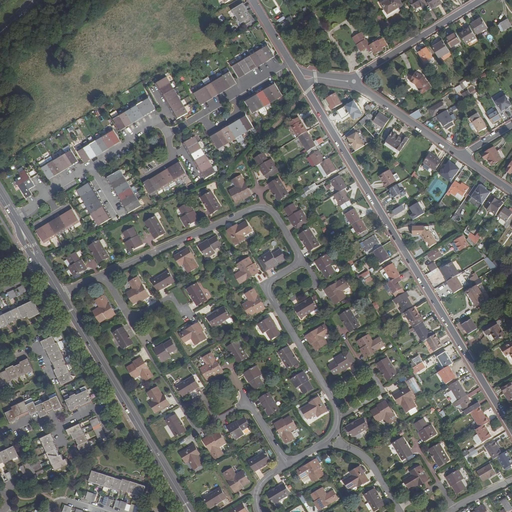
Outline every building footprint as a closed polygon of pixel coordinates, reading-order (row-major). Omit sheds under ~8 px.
[(399,7),(403,5),(399,0),(386,0),(381,3),(384,7),(383,8),(384,10),(382,11),(387,18),(401,10),(399,7)] [(408,0),(414,9),(420,5),(421,6),(426,3),(423,0),(408,0)] [(440,0),(426,0),(433,10),(437,8),(436,7),(442,3),(440,0)] [(231,9),(235,16),(245,11),(246,10),(242,3),(231,9)] [(245,11),(235,16),(239,23),(241,22),(243,25),(250,20),(245,11)] [(313,12),(299,20),(303,26),(307,23),(307,22),(315,18),(314,15),(315,14),(313,12)] [(284,16),(277,20),(280,24),(287,20),(284,16)] [(488,28),(481,18),(471,24),(477,34),(488,28)] [(511,26),(507,19),(498,25),(502,32),(511,26)] [(471,26),(460,33),(468,46),(479,39),(471,26)] [(383,38),(370,46),(361,32),(353,37),(361,51),(367,47),(370,52),(373,50),(375,54),(383,50),(382,48),(387,45),(383,38)] [(452,48),(461,42),(455,32),(446,38),(452,48)] [(440,58),(450,52),(443,41),(433,47),(440,58)] [(267,43),(261,47),(269,60),(275,57),(267,43)] [(269,60),(261,47),(255,51),(263,64),(269,60)] [(425,62),(432,57),(426,48),(419,52),(425,62)] [(263,64),(255,51),(249,54),(257,67),(263,64)] [(478,65),(483,62),(477,52),(472,55),(478,65)] [(249,54),(243,58),(251,71),(257,67),(249,54)] [(251,71),(243,58),(237,61),(245,74),(251,71)] [(237,61),(231,65),(238,77),(239,78),(245,74),(237,61)] [(237,84),(234,79),(229,71),(223,74),(231,87),(237,84)] [(410,82),(415,85),(416,84),(417,86),(417,87),(422,94),(430,88),(423,76),(416,72),(408,74),(410,82)] [(217,78),(225,91),(231,87),(223,74),(217,78)] [(171,83),(167,77),(155,84),(159,90),(171,83)] [(208,77),(202,80),(205,85),(211,81),(208,77)] [(211,81),(219,94),(225,91),(217,78),(211,81)] [(211,81),(205,85),(213,98),(219,94),(211,81)] [(274,82),(268,85),(277,100),(283,96),(274,82)] [(159,90),(162,96),(174,89),(171,83),(159,90)] [(199,88),(207,101),(213,98),(205,85),(199,88)] [(262,89),(271,103),(277,100),(268,85),(262,89)] [(472,85),(467,89),(471,95),(477,92),(472,85)] [(201,105),(207,101),(199,88),(193,92),(201,105)] [(174,89),(162,96),(166,102),(178,95),(174,89)] [(265,107),(271,103),(262,89),(256,92),(265,107)] [(265,107),(256,92),(250,96),(259,110),(265,107)] [(329,106),(331,110),(341,104),(335,93),(326,99),(330,105),(329,106)] [(166,102),(170,108),(181,101),(178,95),(166,102)] [(509,107),(511,105),(511,104),(506,95),(496,102),(502,112),(506,109),(506,110),(509,108),(509,107)] [(148,96),(142,100),(150,113),(156,110),(148,96)] [(253,114),(259,110),(250,96),(244,99),(245,100),(253,114)] [(150,113),(142,100),(137,103),(144,117),(150,113)] [(170,108),(173,114),(185,107),(181,101),(170,108)] [(138,120),(144,117),(137,103),(130,107),(138,120)] [(441,106),(440,103),(433,107),(436,113),(437,113),(440,111),(438,108),(441,106)] [(125,111),(133,124),(138,120),(130,107),(125,111)] [(177,120),(188,113),(185,107),(173,114),(177,119),(177,120)] [(265,107),(259,110),(261,115),(267,111),(265,107)] [(432,116),(436,113),(433,107),(428,110),(432,116)] [(421,115),(418,110),(410,115),(415,119),(421,115)] [(446,130),(456,125),(449,110),(439,115),(446,130)] [(495,122),(502,118),(497,110),(487,115),(491,122),(494,120),(495,122)] [(127,127),(133,124),(125,111),(119,114),(127,127)] [(373,121),(383,128),(389,119),(379,112),(373,121)] [(346,121),(347,124),(351,130),(357,124),(358,122),(357,120),(358,119),(354,113),(344,119),(346,121)] [(468,120),(473,129),(474,129),(476,132),(478,131),(478,132),(486,127),(478,113),(468,120)] [(127,127),(119,114),(113,118),(121,131),(127,127)] [(239,117),(248,131),(254,128),(246,115),(245,114),(239,117)] [(360,121),(363,125),(371,117),(368,114),(360,121)] [(239,117),(233,121),(242,135),(248,131),(239,117)] [(290,122),(298,136),(307,131),(298,117),(290,122)] [(233,121),(227,124),(236,138),(238,143),(244,139),(242,135),(233,121)] [(236,138),(227,124),(221,128),(230,142),(236,138)] [(113,128),(107,132),(115,145),(121,142),(113,128)] [(221,128),(215,132),(224,146),(230,142),(221,128)] [(316,146),(319,144),(316,140),(313,142),(307,131),(298,136),(306,149),(307,151),(316,146)] [(115,145),(107,132),(101,136),(109,149),(115,145)] [(210,135),(218,149),(224,146),(215,132),(210,135)] [(392,132),(386,141),(400,151),(408,139),(403,136),(402,139),(392,132)] [(349,140),(356,151),(365,146),(358,135),(349,140)] [(103,152),(109,149),(101,136),(95,139),(103,152)] [(183,144),(187,149),(198,143),(195,137),(183,144)] [(89,143),(97,156),(103,152),(95,139),(89,143)] [(187,149),(190,156),(202,149),(204,147),(201,141),(198,143),(187,149)] [(91,160),(97,156),(89,143),(83,146),(91,160)] [(91,160),(83,146),(77,150),(85,163),(91,160)] [(307,151),(316,166),(317,165),(326,159),(325,157),(323,158),(316,146),(307,151)] [(497,151),(494,147),(483,154),(487,159),(488,158),(493,165),(505,157),(500,149),(497,151)] [(73,165),(78,162),(79,162),(71,149),(65,152),(73,165)] [(190,156),(194,162),(205,155),(202,149),(190,156)] [(67,169),(73,165),(65,152),(59,156),(67,169)] [(430,154),(424,163),(434,170),(441,161),(430,154)] [(194,162),(197,167),(209,161),(205,155),(194,162)] [(277,169),(272,161),(269,163),(268,161),(265,155),(256,161),(260,168),(261,169),(260,170),(264,176),(277,169)] [(67,169),(59,156),(53,159),(61,172),(67,169)] [(326,159),(317,165),(324,177),(327,175),(328,176),(336,170),(329,158),(326,159)] [(61,172),(53,159),(47,163),(55,176),(61,172)] [(197,167),(201,173),(212,167),(209,161),(197,167)] [(173,165),(181,178),(187,174),(179,162),(173,165)] [(443,169),(440,173),(450,181),(459,169),(449,162),(444,170),(443,169)] [(55,176),(47,163),(41,166),(49,180),(55,176)] [(173,165),(167,169),(175,182),(181,178),(173,165)] [(205,179),(216,173),(212,167),(201,173),(205,179)] [(175,182),(167,169),(161,172),(169,185),(175,182)] [(35,186),(31,179),(26,170),(20,173),(23,179),(29,190),(35,186)] [(110,184),(124,176),(120,170),(107,178),(106,178),(110,184)] [(389,170),(381,175),(384,181),(383,182),(386,186),(396,180),(393,175),(389,170)] [(161,172),(155,176),(163,189),(169,185),(161,172)] [(331,181),(338,193),(345,188),(347,187),(340,175),(331,181)] [(110,184),(113,190),(128,182),(124,176),(110,184)] [(149,180),(157,193),(163,189),(155,176),(149,180)] [(236,201),(243,197),(245,195),(246,196),(251,193),(247,188),(246,188),(243,184),(245,183),(242,179),(240,180),(238,177),(232,180),(236,186),(229,190),(236,201)] [(31,192),(29,190),(23,179),(16,182),(26,198),(30,196),(32,195),(31,192)] [(279,179),(269,185),(278,201),(289,195),(279,179)] [(151,196),(157,193),(149,180),(144,183),(151,196)] [(461,185),(455,181),(450,188),(453,191),(451,193),(455,195),(458,192),(463,195),(468,187),(462,183),(461,185)] [(77,190),(81,197),(95,188),(91,182),(77,190)] [(117,196),(131,188),(128,182),(113,190),(117,196)] [(320,190),(317,185),(316,186),(310,189),(304,193),(307,197),(320,190)] [(400,185),(393,188),(396,198),(404,195),(400,185)] [(414,190),(411,185),(407,187),(412,196),(416,193),(415,192),(418,190),(417,188),(414,190)] [(472,194),(481,199),(485,193),(477,187),(472,194)] [(95,188),(81,197),(84,203),(98,194),(95,188)] [(117,196),(121,202),(135,194),(131,188),(117,196)] [(346,192),(345,188),(338,193),(334,195),(340,206),(342,210),(351,205),(348,201),(349,201),(344,193),(346,192)] [(201,198),(211,215),(222,208),(212,192),(201,198)] [(84,203),(88,209),(102,200),(98,194),(84,203)] [(121,202),(124,208),(138,200),(135,194),(121,202)] [(497,214),(504,204),(492,196),(485,206),(497,214)] [(102,200),(88,209),(91,215),(105,206),(102,200)] [(124,208),(128,214),(142,206),(138,200),(124,208)] [(414,220),(426,215),(421,202),(410,206),(414,214),(411,215),(414,220)] [(185,219),(182,221),(186,228),(198,221),(194,213),(192,215),(191,213),(193,212),(188,204),(179,209),(184,217),(185,219)] [(307,219),(303,212),(299,214),(298,212),(294,204),(285,210),(289,217),(288,217),(288,218),(289,217),(290,218),(289,219),(294,227),(307,219)] [(404,209),(402,205),(393,211),(395,215),(404,209)] [(105,206),(91,215),(95,221),(109,212),(105,206)] [(499,216),(510,224),(511,220),(511,212),(505,207),(499,216)] [(66,212),(74,225),(80,222),(73,209),(66,212)] [(352,224),(360,219),(354,209),(346,214),(345,214),(352,224)] [(61,216),(68,229),(74,225),(66,212),(61,216)] [(112,218),(109,212),(95,221),(98,226),(112,218)] [(55,219),(62,233),(68,229),(61,216),(55,219)] [(145,222),(155,239),(165,232),(155,216),(145,222)] [(49,223),(56,236),(62,233),(55,219),(49,223)] [(360,219),(352,224),(358,235),(359,234),(361,237),(368,233),(366,230),(366,229),(360,219)] [(235,228),(234,227),(228,230),(237,244),(245,239),(242,236),(247,233),(248,233),(253,230),(250,226),(249,227),(248,225),(249,224),(247,221),(238,226),(235,228)] [(459,222),(456,224),(462,230),(465,228),(459,222)] [(51,240),(56,236),(49,223),(43,227),(51,240)] [(427,247),(429,247),(436,243),(429,231),(429,226),(412,227),(412,235),(422,235),(426,243),(426,245),(427,247)] [(44,243),(51,240),(43,227),(37,230),(44,243)] [(123,233),(128,242),(129,243),(126,245),(131,252),(143,245),(139,238),(137,239),(136,237),(137,237),(132,228),(123,233)] [(299,236),(309,252),(319,246),(309,230),(299,236)] [(476,244),(482,236),(478,233),(476,236),(475,235),(474,236),(470,233),(468,236),(476,244)] [(212,251),(214,250),(222,245),(217,236),(209,241),(207,242),(206,240),(199,245),(207,258),(214,253),(212,251)] [(454,241),(454,242),(459,249),(459,250),(468,245),(463,236),(454,241)] [(476,244),(478,247),(484,238),(482,236),(476,244)] [(374,251),(380,248),(378,245),(376,246),(371,238),(363,243),(369,254),(374,251)] [(89,246),(100,263),(110,257),(100,240),(89,246)] [(380,248),(374,251),(381,263),(390,258),(382,246),(380,248)] [(189,255),(191,254),(187,248),(173,257),(178,265),(182,262),(185,267),(184,268),(187,273),(192,270),(191,268),(193,267),(194,269),(197,267),(192,258),(189,255)] [(281,250),(273,254),(270,256),(268,253),(262,257),(262,258),(263,259),(260,261),(265,269),(268,267),(269,269),(270,269),(279,264),(278,263),(286,258),(281,250)] [(87,269),(82,262),(81,263),(80,261),(81,260),(76,253),(67,258),(72,266),(73,268),(70,269),(74,276),(87,269)] [(329,264),(332,262),(328,254),(315,262),(320,269),(326,279),(335,273),(330,265),(329,264)] [(244,281),(248,278),(247,276),(252,273),(253,275),(260,271),(256,265),(255,266),(253,264),(249,257),(238,263),(242,270),(235,275),(239,280),(242,278),(244,281)] [(428,265),(432,271),(438,268),(435,261),(428,265)] [(448,281),(460,274),(453,262),(440,269),(448,281)] [(384,268),(391,281),(399,276),(400,275),(393,263),(384,268)] [(498,266),(497,267),(508,279),(509,277),(498,266)] [(158,291),(174,281),(168,270),(151,280),(158,291)] [(448,281),(455,293),(468,285),(461,273),(460,274),(448,281)] [(477,273),(470,276),(475,285),(482,282),(477,273)] [(401,280),(399,276),(391,281),(387,283),(393,293),(398,291),(399,293),(404,291),(398,282),(401,280)] [(146,293),(144,290),(142,291),(139,285),(140,285),(138,281),(136,282),(133,278),(128,282),(132,288),(125,292),(132,304),(139,299),(138,298),(140,297),(146,293)] [(188,288),(198,304),(208,298),(198,282),(188,288)] [(340,283),(336,285),(337,287),(332,290),(331,288),(325,292),(328,297),(329,296),(331,298),(335,305),(346,298),(343,293),(350,289),(346,283),(342,285),(340,283)] [(466,292),(475,306),(486,300),(477,285),(466,292)] [(259,311),(260,312),(266,308),(256,293),(254,294),(252,290),(245,294),(250,301),(243,305),(250,316),(256,312),(259,311)] [(400,310),(402,314),(405,312),(414,307),(407,297),(409,296),(406,291),(393,299),(396,304),(399,302),(403,309),(400,310)] [(110,316),(110,317),(116,313),(112,307),(111,308),(107,303),(109,302),(107,298),(105,300),(103,296),(96,300),(100,307),(94,311),(100,322),(107,317),(110,316)] [(295,309),(302,319),(318,309),(312,299),(295,309)] [(34,300),(28,302),(35,316),(40,314),(34,300)] [(35,316),(28,302),(23,304),(29,316),(30,318),(35,316)] [(18,307),(22,317),(23,318),(29,316),(23,304),(18,307)] [(207,317),(213,327),(230,317),(224,306),(207,317)] [(11,310),(16,320),(22,317),(18,307),(11,310)] [(356,329),(366,323),(356,307),(346,313),(356,329)] [(414,307),(405,312),(414,327),(423,322),(424,321),(421,316),(420,317),(414,307)] [(4,314),(8,323),(16,320),(11,310),(4,314)] [(9,324),(8,323),(4,314),(0,315),(0,324),(2,328),(9,324)] [(276,326),(276,325),(273,327),(272,325),(275,324),(271,317),(258,325),(262,331),(264,330),(265,332),(270,340),(280,334),(275,327),(276,326)] [(463,324),(469,334),(477,329),(471,319),(463,324)] [(504,335),(496,320),(483,328),(487,334),(490,332),(495,340),(504,335)] [(206,338),(202,331),(200,329),(202,328),(198,322),(192,325),(193,327),(188,330),(187,329),(184,331),(185,333),(180,336),(184,342),(191,338),(195,344),(206,338)] [(414,327),(422,342),(427,339),(433,335),(431,331),(429,332),(423,322),(414,327)] [(113,333),(124,349),(133,343),(123,327),(113,333)] [(330,334),(326,327),(323,329),(322,327),(318,329),(319,330),(314,333),(313,332),(307,336),(311,342),(312,341),(314,344),(318,350),(327,344),(324,338),(330,334)] [(433,335),(427,339),(434,351),(443,346),(435,334),(433,335)] [(375,350),(376,351),(380,348),(379,347),(383,344),(379,337),(372,341),(368,335),(357,342),(362,351),(364,354),(362,354),(365,358),(371,354),(370,353),(375,350)] [(44,349),(46,348),(56,343),(53,336),(42,341),(41,342),(44,349)] [(241,361),(250,355),(240,338),(230,344),(241,361)] [(164,343),(163,343),(164,345),(162,346),(161,344),(154,348),(162,362),(169,358),(167,355),(169,354),(177,349),(171,340),(164,344),(164,343)] [(510,353),(511,356),(511,340),(501,347),(506,356),(510,353)] [(56,343),(46,348),(49,355),(60,350),(57,343),(56,343)] [(279,353),(288,369),(290,368),(297,363),(298,362),(289,346),(279,353)] [(64,357),(60,350),(49,355),(52,362),(64,357)] [(225,370),(221,363),(219,364),(216,359),(217,358),(215,354),(213,355),(211,351),(205,355),(209,362),(202,366),(209,377),(215,374),(218,372),(219,374),(225,370)] [(451,364),(453,363),(446,351),(437,356),(444,368),(451,364)] [(329,366),(334,375),(342,370),(344,369),(344,370),(351,365),(350,363),(354,360),(350,353),(345,355),(345,354),(344,353),(337,357),(339,360),(337,361),(329,366)] [(411,369),(423,361),(419,355),(410,361),(411,363),(408,365),(411,369)] [(52,362),(56,370),(66,365),(67,365),(64,357),(52,362)] [(151,372),(148,368),(147,369),(144,365),(145,363),(141,357),(135,360),(136,362),(133,363),(127,367),(134,378),(140,375),(144,381),(151,377),(149,374),(151,372)] [(377,364),(387,381),(397,375),(387,358),(377,364)] [(21,362),(21,363),(26,374),(33,371),(28,360),(28,359),(21,362)] [(419,383),(422,382),(416,373),(426,367),(423,361),(411,369),(412,371),(419,383)] [(26,374),(21,363),(14,367),(19,377),(26,374)] [(453,367),(451,364),(444,368),(440,371),(447,381),(455,376),(451,368),(453,367)] [(58,378),(69,372),(66,365),(56,370),(55,370),(58,378)] [(6,369),(12,380),(19,377),(14,367),(13,366),(6,369)] [(244,374),(248,381),(249,380),(251,382),(250,382),(254,389),(263,384),(258,376),(257,374),(260,372),(256,366),(244,374)] [(6,383),(12,380),(6,369),(0,372),(6,383)] [(58,378),(61,384),(73,379),(69,372),(58,378)] [(307,380),(308,379),(303,372),(291,380),(295,386),(298,385),(299,386),(304,394),(313,389),(308,381),(307,381),(307,380)] [(176,385),(183,395),(200,385),(193,375),(176,385)] [(458,380),(448,387),(451,392),(453,391),(458,400),(467,395),(458,380)] [(509,401),(511,399),(511,383),(511,382),(502,388),(509,401)] [(410,394),(412,393),(408,387),(394,396),(399,404),(403,402),(406,407),(405,408),(408,412),(412,409),(411,408),(413,407),(414,408),(417,406),(412,398),(410,394)] [(155,405),(153,406),(156,412),(171,404),(166,396),(163,398),(160,393),(161,392),(158,388),(153,391),(154,392),(152,393),(152,392),(148,394),(153,402),(155,405)] [(92,401),(92,400),(87,390),(82,392),(87,404),(92,401)] [(87,404),(82,392),(77,395),(81,405),(82,406),(87,404)] [(280,410),(270,393),(259,399),(269,416),(280,410)] [(71,397),(76,408),(81,405),(77,395),(76,394),(71,397)] [(458,400),(453,403),(456,407),(460,404),(467,415),(471,412),(480,407),(478,402),(473,405),(467,395),(458,400)] [(50,399),(55,410),(55,411),(62,408),(63,408),(57,396),(50,399)] [(320,396),(313,400),(314,401),(310,404),(302,409),(304,413),(306,412),(307,414),(305,415),(308,419),(313,416),(312,415),(318,411),(320,415),(328,410),(320,396)] [(76,408),(71,397),(66,400),(71,411),(77,409),(76,408)] [(50,399),(43,402),(48,413),(55,410),(50,399)] [(33,400),(26,403),(30,413),(31,415),(39,412),(36,406),(33,400)] [(389,407),(390,406),(386,400),(380,404),(381,405),(379,407),(372,411),(378,422),(385,418),(389,425),(396,421),(393,417),(395,416),(393,411),(392,412),(389,407)] [(25,401),(19,404),(24,415),(30,413),(26,403),(25,401)] [(36,406),(39,412),(41,418),(48,414),(48,413),(43,402),(41,404),(36,406)] [(24,415),(19,404),(12,407),(13,409),(17,419),(24,415)] [(471,412),(480,427),(484,424),(491,420),(489,418),(487,419),(480,407),(471,412)] [(18,420),(17,419),(13,409),(6,413),(11,423),(18,420)] [(166,421),(175,437),(186,431),(176,414),(166,421)] [(282,434),(280,435),(283,439),(285,437),(287,441),(293,437),(289,431),(297,426),(291,416),(283,420),(281,421),(280,420),(274,424),(278,430),(279,429),(282,434)] [(368,427),(362,417),(346,427),(352,437),(368,427)] [(236,424),(234,421),(227,426),(234,439),(242,434),(241,432),(243,432),(250,427),(245,418),(238,423),(236,424)] [(430,430),(429,429),(423,419),(414,425),(420,434),(421,435),(420,436),(423,442),(436,434),(433,429),(430,430)] [(69,436),(72,434),(83,429),(80,424),(66,430),(69,436)] [(480,427),(476,429),(483,441),(492,436),(484,424),(480,427)] [(76,439),(85,434),(83,429),(72,434),(74,439),(76,439)] [(211,450),(210,451),(212,455),(214,454),(216,458),(223,454),(219,447),(226,443),(219,432),(210,438),(208,439),(207,438),(203,440),(207,446),(208,446),(211,450)] [(40,439),(44,446),(54,441),(55,440),(52,433),(40,439)] [(472,437),(477,444),(482,441),(478,433),(472,437)] [(89,441),(85,434),(76,439),(79,446),(89,441)] [(403,460),(412,454),(403,438),(393,443),(403,460)] [(47,453),(56,449),(57,448),(54,441),(44,446),(47,453)] [(82,453),(92,448),(89,441),(79,446),(78,446),(82,453)] [(498,457),(502,454),(495,442),(486,447),(494,459),(498,457)] [(429,450),(439,467),(449,461),(439,444),(429,450)] [(7,450),(12,460),(19,457),(14,446),(7,450)] [(204,465),(199,456),(197,453),(199,452),(195,446),(181,454),(186,463),(190,461),(193,466),(192,466),(194,471),(204,465)] [(47,453),(50,460),(60,456),(56,449),(47,453)] [(478,452),(476,449),(470,453),(464,457),(466,461),(472,457),(472,456),(478,452)] [(7,450),(0,452),(0,453),(5,463),(12,460),(7,450)] [(255,472),(271,462),(265,451),(248,461),(255,472)] [(511,464),(511,460),(507,451),(502,454),(498,457),(505,468),(511,464)] [(53,465),(64,460),(62,455),(60,456),(50,460),(53,465)] [(67,459),(64,460),(53,465),(55,471),(67,465),(69,464),(67,459)] [(304,467),(304,466),(300,469),(301,471),(298,473),(301,479),(308,475),(312,482),(322,476),(318,470),(317,467),(318,466),(315,460),(309,463),(309,464),(304,467)] [(492,476),(485,464),(479,468),(486,480),(492,476)] [(421,482),(422,484),(428,480),(420,466),(411,471),(414,476),(411,478),(410,477),(404,481),(407,486),(408,485),(409,486),(408,487),(409,490),(418,484),(421,482)] [(349,490),(357,485),(361,483),(362,485),(368,481),(359,467),(351,472),(354,477),(349,480),(348,478),(343,481),(346,485),(347,484),(348,486),(346,486),(349,490)] [(232,486),(231,487),(235,493),(241,489),(240,488),(243,486),(249,482),(243,471),(236,476),(232,469),(226,473),(228,476),(226,478),(228,482),(229,481),(232,486)] [(96,484),(100,473),(93,471),(89,482),(96,484)] [(460,481),(463,479),(458,471),(446,479),(450,486),(451,485),(453,487),(457,495),(465,490),(461,482),(460,481)] [(96,484),(104,487),(107,475),(100,473),(96,484)] [(112,489),(115,478),(107,475),(104,487),(112,489)] [(123,480),(115,478),(112,489),(119,491),(120,490),(123,480)] [(120,490),(127,492),(130,481),(123,479),(123,480),(120,490)] [(130,481),(127,492),(134,495),(138,484),(130,481)] [(272,503),(289,493),(283,483),(266,493),(272,503)] [(134,495),(142,497),(145,486),(138,484),(134,495)] [(319,510),(325,506),(324,505),(330,502),(330,503),(334,501),(333,499),(336,496),(333,490),(326,494),(322,488),(311,494),(316,501),(317,503),(315,504),(319,510)] [(204,499),(210,509),(227,499),(221,489),(204,499)] [(374,489),(363,495),(373,511),(384,505),(374,489)] [(507,511),(511,509),(511,507),(506,497),(500,500),(506,510),(507,511)] [(248,511),(251,511),(246,503),(234,511),(248,511)] [(482,508),(480,509),(475,511),(490,511),(489,510),(490,509),(486,503),(480,507),(482,508)]
